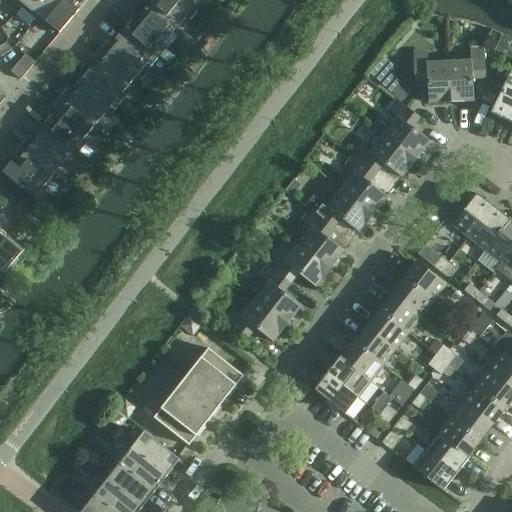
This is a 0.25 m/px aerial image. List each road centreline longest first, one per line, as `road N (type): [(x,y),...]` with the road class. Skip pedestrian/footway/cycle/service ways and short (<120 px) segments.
road 1 (residential): [(0,451),(357,0)]
road 2 (residential): [(277,377),(467,143),(511,163)]
road 3 (residential): [(245,462),(286,409),(415,511)]
road 4 (residential): [(0,114),(100,0)]
